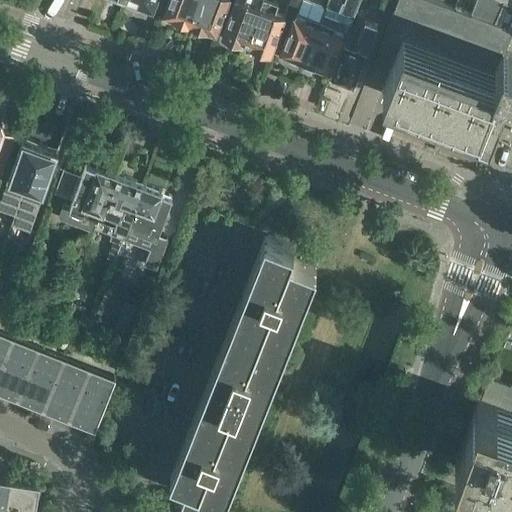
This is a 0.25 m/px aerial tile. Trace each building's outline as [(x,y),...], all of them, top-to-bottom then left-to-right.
[(166,0),(163,10),(175,15),(175,16),(177,20),(184,23),(187,21),(188,19),(189,20),(196,0),(166,0)] [(196,0),(189,20),(193,21),(192,23),(194,27),(200,29),(204,27),(205,26),(215,30),(225,0),(196,0)] [(232,0),(221,32),(232,36),(232,37),(233,41),(240,44),(244,42),(245,40),(245,41),(260,0),(232,0)] [(272,0),(260,0),(245,41),(249,42),(248,43),(250,47),(256,50),(260,48),(261,46),(269,49),(283,12),(274,8),(276,1),(272,0)] [(294,0),(298,1),(279,49),(287,52),(286,55),(302,62),(324,5),(311,0),(294,0)] [(324,5),(302,62),(318,68),(319,64),(327,68),(345,22),(350,23),(358,0),(343,0),(343,1),(341,0),(338,10),(324,5)] [(408,0),(396,0),(394,6),(405,10),(408,0)] [(421,0),(408,0),(405,10),(416,15),(421,0)] [(433,0),(421,0),(416,15),(427,19),(433,0)] [(445,3),(436,0),(433,0),(427,19),(438,23),(445,3)] [(511,0),(451,0),(450,5),(456,8),(467,12),(478,16),(489,20),(500,25),(511,29),(511,0)] [(456,8),(450,5),(445,3),(438,23),(449,27),(456,8)] [(467,12),(456,8),(449,27),(459,32),(467,12)] [(330,73),(354,82),(377,23),(373,22),(376,14),(367,10),(356,39),(358,43),(355,44),(343,40),(330,73)] [(478,16),(467,12),(459,32),(470,36),(478,16)] [(489,20),(478,16),(470,36),(481,40),(489,20)] [(500,25),(489,20),(481,40),(492,44),(500,25)] [(511,29),(500,25),(492,44),(503,49),(511,29)] [(511,74),(511,54),(502,50),(500,50),(491,72),(400,38),(379,91),(412,103),(417,97),(487,123),(504,79),(509,81),(511,74)] [(0,174),(14,134),(1,129),(4,123),(2,116),(0,115),(0,174)] [(39,143),(23,137),(0,201),(0,208),(14,213),(39,143)] [(59,149),(39,143),(14,213),(11,223),(31,229),(59,149)] [(97,166),(87,162),(82,174),(64,168),(56,190),(74,197),(71,204),(64,201),(58,216),(91,229),(97,215),(101,217),(117,171),(98,163),(97,166)] [(143,181),(117,171),(101,217),(97,215),(91,229),(93,230),(95,226),(112,233),(109,239),(113,241),(106,258),(112,260),(122,237),(143,181)] [(169,238),(158,234),(173,194),(165,191),(166,189),(143,181),(122,237),(152,248),(146,264),(158,268),(169,238)] [(266,232),(170,472),(186,478),(181,490),(222,506),(225,496),(317,265),(290,254),(294,243),(266,232)] [(96,423),(116,374),(0,327),(0,384),(8,388),(9,384),(19,388),(17,395),(18,396),(21,389),(31,393),(29,396),(59,408),(61,405),(71,409),(68,415),(70,416),(72,409),(82,413),(81,417),(96,423)] [(511,409),(478,397),(455,459),(511,480),(511,409)] [(0,511),(3,511),(9,478),(0,476),(0,511)] [(35,511),(40,483),(9,478),(3,511),(35,511)]
